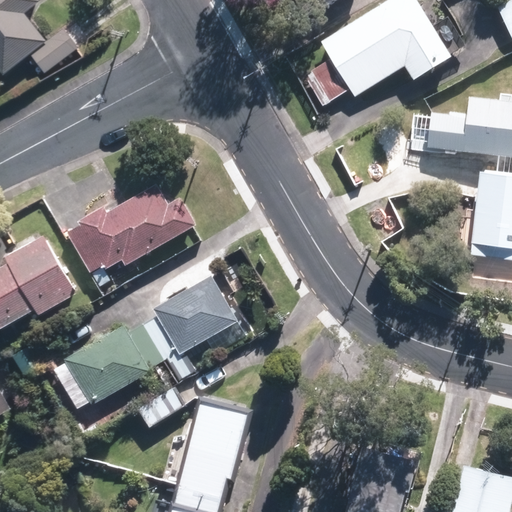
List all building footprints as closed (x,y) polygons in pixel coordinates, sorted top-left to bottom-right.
[(40,0),(0,0),(0,51),(17,74),(56,44),(35,17),(47,8),(40,0)] [(295,0),(306,19),(339,0),(295,0)] [(450,56),(415,0),(386,0),(319,41),(330,58),(303,75),(323,106),(349,89),(354,96),(404,65),(412,80),(450,56)] [(511,1),(498,9),(511,37),(511,1)] [(511,155),(511,101),(465,96),(464,112),(431,108),(426,146),(511,155)] [(511,175),(477,172),(469,244),(511,249),(511,175)] [(102,198),(76,213),(80,219),(67,226),(89,268),(105,260),(107,263),(122,254),(125,259),(194,217),(178,192),(167,199),(154,177),(107,206),(102,198)] [(41,225),(1,248),(4,253),(0,255),(0,316),(31,298),(36,306),(75,283),(41,225)] [(213,268),(151,301),(177,349),(239,317),(213,268)] [(148,362),(122,318),(63,352),(88,396),(148,362)] [(41,337),(10,354),(23,378),(55,360),(41,337)] [(184,403),(172,385),(137,409),(149,427),(184,403)] [(167,511),(224,511),(253,411),(201,397),(167,511)] [(363,436),(342,511),(397,511),(414,450),(363,436)] [(499,511),(511,479),(511,467),(461,456),(447,511),(499,511)]
